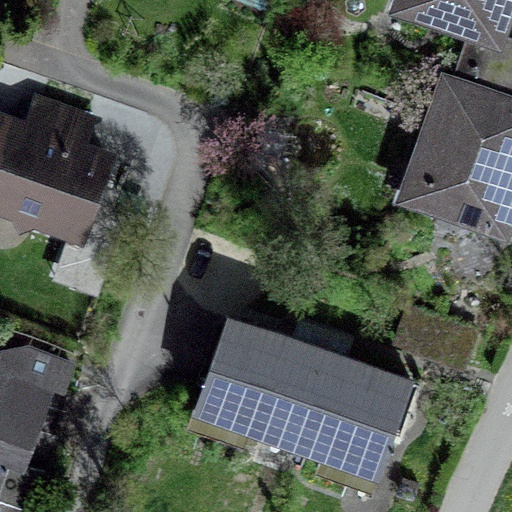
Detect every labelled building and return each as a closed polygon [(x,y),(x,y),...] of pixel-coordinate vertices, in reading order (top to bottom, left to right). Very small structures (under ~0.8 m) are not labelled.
[(511,37),(511,0),(397,0),(390,23),(505,61),(511,37)] [(511,106),(443,83),(397,217),(511,256),(511,106)] [(119,167),(1,124),(0,125),(0,223),(86,255),(119,167)] [(481,323),(413,301),(399,342),(467,364),(481,323)] [(279,447),(311,357),(226,327),(194,417),(279,447)] [(0,359),(0,468),(30,480),(70,368),(5,345),(0,359)] [(311,357),(279,447),(385,484),(417,394),(311,357)]
